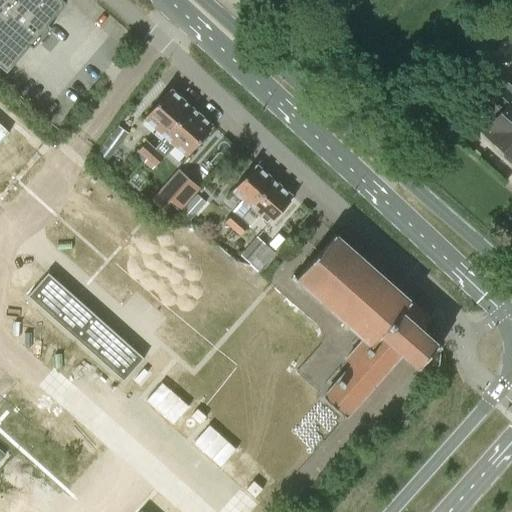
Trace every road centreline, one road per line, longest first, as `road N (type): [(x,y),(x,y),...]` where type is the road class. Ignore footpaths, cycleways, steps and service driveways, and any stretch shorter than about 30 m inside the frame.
road 1 (primary): [(511,297),(190,7)]
road 2 (unclassified): [(406,267),(159,41)]
road 3 (unknown): [(1,340),(202,511)]
road 4 (primary): [(511,372),(390,511)]
